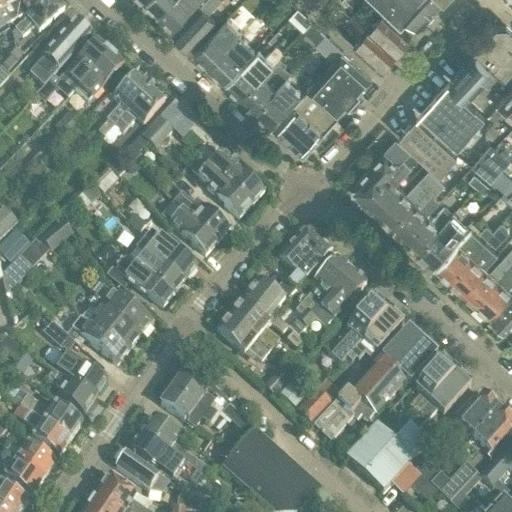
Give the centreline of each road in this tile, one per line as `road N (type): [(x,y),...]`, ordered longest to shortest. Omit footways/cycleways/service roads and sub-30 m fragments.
road 1 (residential): [(511,381),(304,191)]
road 2 (residential): [(304,191),(100,0)]
road 3 (residential): [(480,0),(304,191)]
road 4 (residential): [(177,337),(56,511)]
road 5 (residential): [(177,337),(304,191)]
